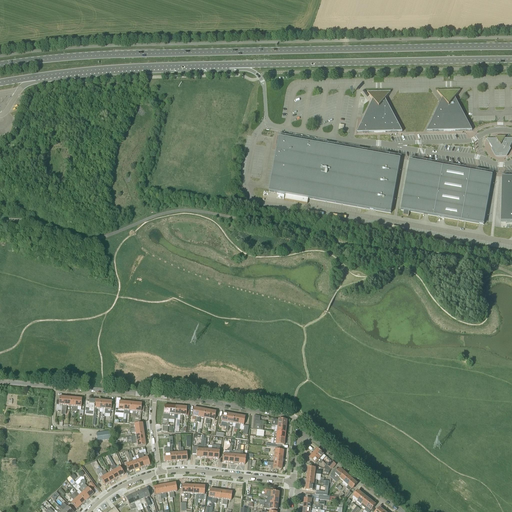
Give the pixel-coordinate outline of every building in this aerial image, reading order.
[(449,91),(449,131),(472,131),(455,98),(461,90),(449,91)] [(449,131),(449,91),(437,91),(443,98),(427,132),(449,131)] [(357,133),(379,133),(402,132),(385,100),(391,92),(380,92),(367,92),(373,100),(357,133)] [(286,195),(285,200),(307,204),(308,199),(365,209),(369,210),(378,155),(279,137),(269,192),(286,195)] [(492,148),(493,150),(494,152),(495,154),(499,154),(499,144),(501,144),(501,137),(497,137),(495,137),(496,139),(493,139),(487,139),(492,148)] [(506,154),(507,152),(508,150),(510,148),(511,143),(511,138),(508,139),(505,139),(506,137),(504,137),(501,137),(501,144),(499,144),(499,154),(506,154)] [(369,210),(373,210),(391,214),(401,159),(378,155),(369,210)] [(435,216),(443,167),(410,161),(401,210),(404,211),(403,215),(408,216),(409,212),(435,216)] [(435,216),(440,217),(462,221),(471,171),(443,167),(435,216)] [(471,171),(462,221),(484,225),(493,175),(471,171)] [(511,177),(502,177),(501,222),(511,222),(511,177)] [(85,411),(93,412),(94,400),(89,400),(89,402),(86,402),(85,411)] [(110,411),(105,410),(106,401),(100,401),(99,410),(103,410),(102,415),(104,415),(105,414),(110,414),(110,412),(110,411)] [(110,412),(114,412),(114,405),(111,405),(112,402),(106,401),(105,410),(110,411),(110,412)] [(116,404),(115,414),(124,415),(125,403),(119,402),(119,404),(116,404)] [(203,419),(205,410),(199,409),(197,423),(199,423),(200,418),(203,419)] [(216,412),(210,411),(208,425),(207,428),(209,429),(210,425),(211,420),(214,421),(216,412)] [(219,417),(218,425),(226,427),(228,414),(223,413),(222,418),(219,417)] [(232,427),(234,415),(228,414),(226,427),(225,431),(228,431),(229,426),(232,427)] [(239,416),(237,430),(239,430),(240,425),(243,426),(243,427),(244,427),(243,435),(247,435),(249,426),(243,426),(245,417),(239,416)] [(254,416),(253,424),(263,425),(264,422),(259,421),(260,417),(254,416)] [(278,419),(278,420),(275,420),(275,426),(275,427),(286,428),(286,421),(281,421),(281,419),(278,419)] [(105,433),(96,434),(97,442),(112,440),(111,432),(105,433)] [(197,448),(193,447),(192,455),(196,455),(196,458),(201,458),(204,438),(204,436),(202,436),(201,445),(197,445),(197,448)] [(284,440),(274,439),(273,444),(270,444),(269,447),(281,449),(282,446),(284,446),(284,440)] [(138,449),(140,454),(141,459),(144,467),(150,466),(147,458),(144,459),(143,456),(146,455),(144,448),(138,449)] [(322,462),(320,459),(324,454),(317,449),(313,454),(322,462)] [(134,471),(129,458),(127,452),(125,453),(127,459),(129,464),(126,465),(128,473),(134,471)] [(322,462),(313,454),(309,459),(315,464),(317,462),(320,464),(322,462)] [(139,469),(136,461),(135,458),(132,459),(132,457),(129,458),(134,471),(139,469)] [(326,465),(331,470),(335,465),(332,462),(330,464),(328,463),(326,465)] [(117,469),(114,465),(112,466),(119,478),(124,475),(120,468),(117,469)] [(316,469),(316,466),(310,465),(309,468),(308,468),(307,474),(318,475),(321,475),(321,471),(316,471),(316,469)] [(114,481),(119,478),(112,466),(110,467),(113,472),(110,473),(114,481)] [(104,486),(109,484),(103,471),(101,469),(96,471),(98,474),(100,473),(103,477),(100,479),(104,486)] [(340,469),(339,471),(336,469),(331,475),(338,480),(344,473),(340,469)] [(105,470),(103,471),(109,484),(114,481),(110,473),(107,475),(105,470)] [(338,480),(342,484),(349,476),(344,473),(338,480)] [(342,484),(347,487),(353,480),(349,476),(342,484)] [(80,488),(89,498),(93,494),(84,485),(85,484),(85,482),(84,480),(82,480),(80,482),(80,483),(78,486),(80,488)] [(346,488),(349,491),(349,492),(351,489),(352,490),(357,484),(353,480),(347,487),(346,488)] [(169,493),(169,498),(172,498),(170,484),(164,485),(166,494),(169,493)] [(159,503),(162,503),(161,500),(159,486),(153,487),(154,496),(157,495),(159,503)] [(85,502),(89,498),(80,488),(78,490),(82,494),(79,496),(85,502)] [(146,489),(141,491),(147,507),(150,506),(147,498),(150,497),(146,489)] [(212,511),(213,504),(215,490),(209,490),(208,498),(212,499),(211,507),(210,508),(206,508),(205,511),(212,511)] [(149,511),(147,507),(141,491),(136,494),(141,504),(143,503),(147,511),(149,511)] [(357,501),(362,494),(358,491),(353,497),(357,501)] [(56,493),(51,498),(53,500),(54,499),(58,502),(62,499),(56,493)] [(74,494),(72,496),(81,506),(85,502),(79,496),(77,498),(74,494)] [(136,494),(131,496),(138,511),(140,511),(138,506),(141,504),(136,494)] [(361,505),(367,498),(362,494),(357,501),(356,502),(361,505)] [(77,510),(81,506),(72,496),(70,497),(73,501),(71,503),(77,510)] [(138,511),(131,496),(125,498),(129,506),(131,510),(133,509),(133,510),(134,509),(135,511),(138,511)] [(365,509),(366,508),(371,501),(367,498),(361,505),(365,509)] [(366,511),(370,511),(376,505),(371,501),(366,508),(365,509),(364,510),(366,511)]
